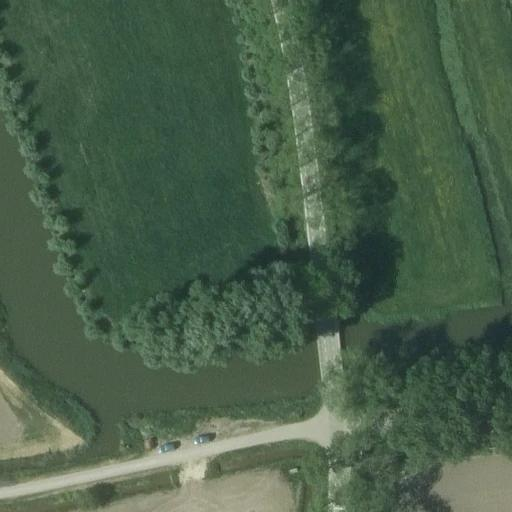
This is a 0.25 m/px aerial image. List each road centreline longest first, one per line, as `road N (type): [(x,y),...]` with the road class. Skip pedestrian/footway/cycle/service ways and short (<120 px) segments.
road 1 (unclassified): [(0,492),(335,423)]
road 2 (unclassified): [(327,330),(308,141),(273,0)]
road 3 (unclassified): [(335,423),(511,409)]
